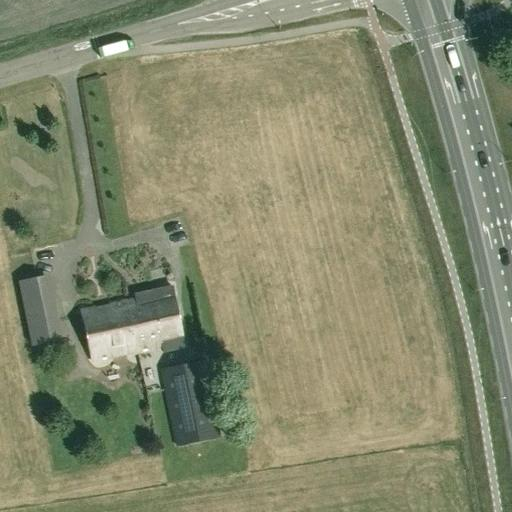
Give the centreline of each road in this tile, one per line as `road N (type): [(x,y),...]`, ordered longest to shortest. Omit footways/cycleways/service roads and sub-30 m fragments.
road 1 (primary): [(511,353),(466,151),(420,0)]
road 2 (unclassified): [(0,77),(177,24)]
road 3 (unclassified): [(177,24),(251,23),(354,0)]
